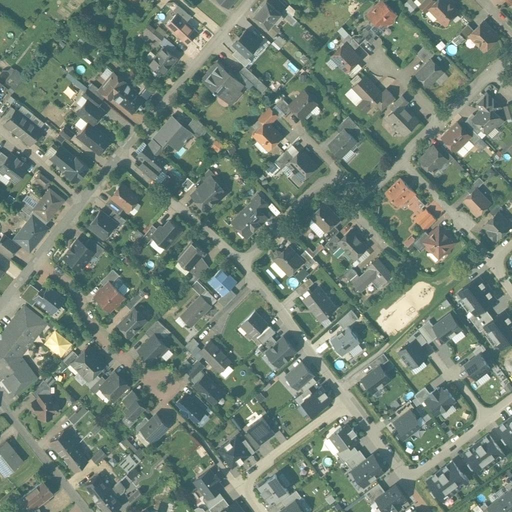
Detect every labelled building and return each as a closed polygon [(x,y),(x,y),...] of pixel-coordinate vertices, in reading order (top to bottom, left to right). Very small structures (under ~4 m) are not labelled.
[(396,14),(383,0),(367,15),(376,24),(370,29),(371,29),(376,35),(379,37),(384,32),(381,29),(396,14)] [(424,0),(421,3),(419,5),(426,13),(429,9),(436,2),(434,0),(424,0)] [(458,11),(446,0),(437,0),(436,2),(429,9),(439,19),(440,20),(441,22),(442,23),(444,24),(445,25),(458,11)] [(267,1),(254,16),(269,28),(275,21),(277,23),(283,15),(281,14),(267,1)] [(191,16),(178,6),(174,10),(177,13),(187,22),(191,16)] [(297,21),(285,9),(281,14),(283,15),(293,25),(297,21)] [(187,22),(177,13),(166,25),(187,45),(198,33),(187,22)] [(498,37),(483,21),(474,30),(470,35),(484,50),(498,37)] [(468,24),(455,36),(462,43),(470,35),(474,30),(468,24)] [(371,29),(363,37),(365,39),(371,45),(375,40),(373,38),(376,35),(371,29)] [(164,37),(155,30),(149,37),(153,40),(155,38),(159,42),(164,37)] [(259,43),(246,31),(246,30),(239,37),(238,35),(232,41),(234,42),(233,44),(247,57),(260,43),(259,43)] [(359,33),(358,35),(354,35),(352,37),(360,45),(365,39),(363,37),(359,33)] [(278,34),(273,42),(281,47),(286,39),(278,34)] [(352,37),(349,34),(342,41),(344,44),(345,43),(353,51),(360,45),(352,37)] [(280,51),(271,43),(266,49),(275,57),(280,51)] [(353,51),(345,43),(344,44),(331,56),(346,72),(359,60),(355,56),(355,54),(353,51)] [(435,53),(426,44),(416,54),(425,63),(435,53)] [(177,58),(164,47),(155,58),(154,57),(148,65),(156,71),(157,69),(163,75),(177,58)] [(448,77),(431,60),(416,74),(428,86),(435,80),(440,85),(448,77)] [(244,84),(218,62),(202,80),(214,90),(213,91),(215,92),(216,92),(220,95),(224,91),(234,99),(232,101),(233,102),(241,92),(238,88),(242,84),(243,85),(244,84)] [(262,82),(244,66),(239,71),(257,87),(258,87),(262,82)] [(7,70),(1,70),(0,71),(0,82),(2,84),(14,70),(9,67),(7,70)] [(14,70),(2,84),(7,88),(6,89),(11,93),(24,77),(14,69),(14,70)] [(99,89),(99,90),(105,95),(110,99),(112,97),(111,96),(124,82),(124,81),(113,72),(99,89)] [(276,76),(271,81),(276,86),(281,81),(276,76)] [(382,93),(365,76),(352,88),(363,99),(358,104),(366,111),(375,103),(383,95),(382,93)] [(124,82),(111,96),(112,97),(132,113),(144,98),(124,82)] [(267,87),(262,82),(258,87),(263,92),(267,87)] [(99,89),(91,83),(87,88),(93,93),(101,99),(105,95),(99,90),(99,89)] [(87,88),(82,94),(87,98),(89,99),(93,93),(87,88)] [(394,98),(386,89),(382,93),(383,95),(375,103),(382,110),(394,98)] [(290,106),(289,106),(292,108),(301,118),(316,103),(316,102),(316,99),(313,96),(310,96),(305,91),(290,106)] [(101,99),(93,93),(89,99),(97,105),(101,99)] [(485,96),(476,105),(481,110),(475,116),(472,119),(483,129),(487,133),(496,125),(497,126),(503,120),(495,112),(501,107),(493,98),(492,98),(488,94),(485,97),(485,96)] [(402,96),(391,107),(394,111),(396,113),(403,106),(408,102),(402,96)] [(87,98),(76,112),(87,121),(92,125),(103,111),(97,105),(89,99),(87,98)] [(290,106),(282,98),(276,105),(286,115),(292,108),(289,106),(290,106)] [(416,119),(403,106),(396,113),(394,111),(387,117),(387,120),(391,124),(392,123),(393,125),(394,124),(402,133),(405,133),(410,129),(409,126),(416,119)] [(270,107),(258,118),(263,124),(266,121),(269,124),(278,116),(270,107)] [(28,120),(15,110),(4,124),(17,134),(28,120)] [(483,129),(472,119),(475,116),(473,114),(465,121),(468,124),(477,134),(483,129)] [(172,116),(153,138),(161,145),(163,147),(170,139),(179,147),(177,149),(178,150),(185,142),(186,143),(188,140),(187,140),(192,134),(194,136),(195,135),(186,127),(172,116)] [(357,125),(348,116),(335,129),(340,134),(345,130),(348,133),(357,125)] [(204,125),(195,117),(190,123),(199,131),(204,125)] [(28,120),(17,134),(29,144),(40,130),(28,120)] [(87,121),(75,136),(98,154),(110,140),(92,125),(87,121)] [(263,124),(253,134),(268,149),(281,136),(269,124),(266,121),(263,124)] [(199,131),(190,123),(186,127),(195,135),(199,139),(208,129),(204,125),(199,131)] [(458,123),(449,131),(448,131),(443,136),(443,137),(442,138),(455,150),(456,149),(463,142),(468,138),(470,135),(463,129),(458,123)] [(477,134),(468,124),(463,129),(470,135),(468,138),(473,144),(480,137),(477,134)] [(73,134),(64,126),(59,133),(68,140),(73,134)] [(340,134),(329,145),(341,157),(356,141),(348,133),(345,130),(340,134)] [(153,139),(149,144),(148,143),(147,145),(144,142),(136,151),(139,154),(138,155),(144,161),(144,160),(148,163),(149,162),(160,170),(159,168),(167,159),(157,151),(161,145),(153,139)] [(469,147),(463,142),(456,149),(461,155),(464,155),(469,151),(469,147)] [(53,143),(45,153),(49,156),(58,146),(53,143)] [(74,158),(59,145),(58,146),(49,156),(49,157),(60,166),(58,168),(76,182),(88,167),(75,156),(74,158)] [(454,158),(442,145),(437,149),(446,159),(444,161),(448,164),(454,158)] [(434,146),(420,159),(421,161),(421,165),(427,171),(431,171),(432,172),(444,161),(446,159),(437,149),(434,146)] [(287,149),(274,162),(282,169),(288,163),(294,157),(287,149)] [(306,156),(305,157),(299,152),(294,157),(288,163),(295,170),(295,173),(299,177),(302,178),(303,179),(316,166),(306,156)] [(16,158),(9,153),(7,156),(0,165),(0,171),(3,173),(2,174),(8,179),(9,178),(14,182),(27,166),(20,161),(21,160),(16,157),(16,158)] [(458,172),(464,167),(454,158),(449,163),(458,172)] [(160,170),(149,162),(148,163),(144,160),(144,161),(139,166),(153,178),(160,170)] [(209,169),(200,178),(205,184),(213,177),(213,178),(216,176),(209,168),(209,169)] [(49,181),(39,173),(34,179),(45,187),(49,181)] [(182,184),(189,188),(194,181),(187,177),(182,184)] [(205,184),(193,196),(205,210),(209,206),(212,206),(216,202),(216,199),(223,193),(216,186),(218,184),(213,178),(213,177),(205,184)] [(484,182),(479,177),(466,190),(470,194),(476,188),(476,189),(484,182)] [(415,194),(400,178),(385,193),(397,206),(407,197),(410,199),(415,194)] [(138,197),(121,184),(110,197),(124,207),(128,210),(138,197)] [(476,189),(476,188),(470,194),(464,200),(471,208),(471,210),(474,213),(476,213),(478,215),(490,203),(476,189)] [(34,208),(33,209),(46,219),(47,219),(62,200),(49,189),(34,208)] [(268,204),(258,194),(251,201),(252,202),(253,202),(261,211),(268,204)] [(111,197),(106,204),(113,210),(118,214),(124,207),(111,197)] [(34,208),(25,201),(23,204),(21,202),(18,206),(21,208),(32,216),(42,224),(46,219),(33,209),(34,208)] [(252,202),(233,222),(247,236),(267,217),(261,211),(253,202),(252,202)] [(339,218),(324,203),(311,216),(325,231),(326,231),(333,224),(339,218)] [(498,203),(490,212),(494,216),(498,212),(503,208),(498,203)] [(28,221),(14,238),(29,250),(47,228),(42,224),(32,216),(21,208),(18,213),(28,221)] [(431,214),(426,209),(415,219),(420,225),(431,214)] [(100,210),(87,226),(103,238),(115,223),(116,222),(108,216),(100,210)] [(113,210),(108,216),(116,222),(115,223),(120,227),(125,220),(118,214),(113,210)] [(494,216),(485,225),(489,230),(487,231),(496,239),(511,225),(498,212),(494,216)] [(431,214),(420,225),(425,230),(436,219),(431,214)] [(170,221),(165,226),(160,227),(158,229),(153,236),(166,247),(181,230),(170,221)] [(158,229),(152,224),(145,233),(151,238),(153,236),(158,229)] [(333,224),(326,231),(325,231),(322,234),(329,241),(335,235),(339,231),(333,224)] [(430,236),(424,241),(427,245),(439,257),(443,253),(444,253),(447,253),(450,251),(450,247),(455,242),(451,238),(451,234),(447,230),(443,230),(439,226),(430,236)] [(340,240),(338,242),(342,245),(354,258),(366,247),(350,230),(340,240)] [(425,230),(412,243),(420,251),(427,245),(424,241),(430,236),(425,230)] [(151,238),(145,233),(141,238),(147,243),(151,238)] [(18,246),(3,234),(0,238),(0,250),(9,257),(18,246)] [(329,241),(325,245),(334,253),(342,245),(338,242),(340,240),(335,235),(329,241)] [(412,235),(405,242),(408,246),(416,238),(412,235)] [(104,249),(90,238),(84,245),(94,253),(98,256),(104,249)] [(77,239),(63,257),(79,269),(86,260),(89,259),(94,253),(84,245),(77,239)] [(205,253),(192,241),(180,256),(185,261),(184,264),(191,270),(202,256),(205,253)] [(299,257),(288,246),(281,252),(280,251),(277,250),(274,253),(275,256),(276,257),(275,259),(289,274),(302,261),(303,261),(299,257)] [(305,250),(299,257),(303,261),(302,261),(309,268),(316,261),(305,250)] [(202,256),(191,270),(196,274),(199,277),(209,267),(202,256)] [(373,265),(360,276),(358,274),(350,280),(360,291),(367,285),(366,284),(377,275),(383,283),(392,275),(378,258),(371,263),(373,265)] [(303,266),(295,275),(301,281),(309,271),(303,266)] [(221,268),(209,280),(223,294),(229,288),(236,281),(229,275),(229,276),(221,268)] [(354,268),(345,276),(349,281),(350,280),(358,274),(354,268)] [(112,269),(100,281),(104,286),(109,281),(111,283),(119,275),(112,269)] [(196,274),(189,281),(193,284),(197,280),(199,277),(196,274)] [(479,275),(457,292),(473,314),(469,317),(475,324),(489,313),(485,308),(497,299),(479,275)] [(206,289),(197,280),(193,284),(191,286),(200,295),(201,294),(206,289)] [(104,286),(94,297),(108,311),(113,306),(115,306),(118,303),(118,301),(124,296),(111,283),(109,281),(104,286)] [(305,282),(295,289),(299,295),(308,288),(309,287),(305,282)] [(30,283),(20,296),(32,305),(35,301),(33,299),(38,292),(39,291),(30,283)] [(64,298),(48,285),(41,294),(38,292),(33,299),(35,301),(52,313),(64,298)] [(336,307),(319,285),(311,292),(303,298),(303,299),(304,298),(314,311),(313,312),(320,320),(336,307)] [(223,294),(218,300),(224,306),(236,294),(229,288),(223,294)] [(308,288),(300,294),(303,298),(311,292),(308,288)] [(216,298),(206,289),(201,294),(211,304),(216,298)] [(137,292),(125,304),(130,309),(142,296),(137,292)] [(200,295),(180,315),(191,326),(212,305),(211,304),(201,294),(200,295)] [(13,319),(6,328),(7,329),(0,337),(0,374),(15,394),(36,379),(18,356),(44,323),(24,307),(14,320),(13,319)] [(135,308),(118,325),(130,337),(147,320),(135,308)] [(450,309),(432,322),(441,334),(445,339),(463,326),(450,309)] [(493,318),(489,313),(475,324),(480,331),(484,328),(501,350),(511,341),(511,318),(505,309),(493,318)] [(255,311),(241,325),(247,331),(249,330),(254,335),(253,337),(267,323),(255,311)] [(339,322),(345,329),(349,326),(359,318),(353,311),(339,322)] [(429,318),(422,323),(434,340),(441,334),(432,322),(429,318)] [(157,319),(145,332),(150,338),(154,334),(157,337),(166,328),(157,319)] [(345,329),(331,340),(344,356),(362,343),(349,326),(345,329)] [(411,336),(398,346),(412,365),(428,354),(420,343),(426,339),(417,327),(409,334),(411,336)] [(56,329),(44,342),(61,356),(72,343),(56,329)] [(157,337),(154,334),(150,338),(138,350),(151,362),(158,355),(161,355),(168,348),(157,337)] [(276,340),(265,350),(278,364),(295,348),(281,334),(276,340)] [(260,346),(265,350),(276,340),(272,335),(260,346)] [(193,337),(184,346),(190,352),(196,346),(199,343),(193,337)] [(230,361),(210,340),(200,350),(199,351),(201,353),(220,371),(230,361)] [(472,352),(476,356),(480,353),(486,349),(482,344),(472,352)] [(78,355),(70,363),(71,363),(79,371),(96,354),(87,346),(78,355)] [(196,346),(190,352),(196,358),(201,353),(199,351),(200,350),(196,346)] [(73,351),(63,361),(68,366),(71,363),(70,363),(78,355),(73,351)] [(476,356),(464,366),(475,380),(491,368),(480,353),(476,356)] [(96,354),(79,371),(87,379),(87,380),(95,373),(104,362),(96,354)] [(371,363),(375,369),(379,365),(388,359),(384,354),(371,363)] [(301,358),(284,373),(296,387),(313,372),(301,358)] [(205,366),(198,359),(186,371),(193,377),(193,378),(200,371),(205,366)] [(390,381),(379,365),(375,369),(361,378),(372,394),(390,381)] [(223,393),(205,375),(204,375),(200,371),(193,378),(192,380),(196,383),(195,385),(213,403),(223,393)] [(106,380),(99,387),(100,387),(112,400),(127,385),(114,372),(106,380)] [(95,373),(87,380),(87,379),(84,382),(90,387),(100,378),(95,373)] [(90,387),(89,388),(94,393),(100,387),(99,387),(106,380),(101,376),(100,378),(90,387)] [(49,386),(43,380),(31,392),(37,399),(37,394),(49,394),(49,386)] [(319,380),(296,397),(309,415),(332,398),(319,380)] [(444,383),(431,392),(424,397),(436,414),(456,399),(444,383)] [(246,384),(238,391),(244,397),(251,390),(246,384)] [(427,386),(415,394),(420,400),(424,397),(431,392),(427,386)] [(142,400),(131,389),(121,400),(127,406),(122,410),(133,420),(146,407),(140,402),(142,400)] [(49,394),(37,394),(37,399),(37,402),(31,402),(31,411),(38,411),(38,418),(50,418),(50,411),(56,411),(56,402),(51,402),(51,394),(49,394)] [(208,407),(196,394),(191,398),(204,411),(208,407)] [(204,411),(191,398),(190,400),(185,395),(176,403),(182,409),(181,410),(187,417),(189,415),(195,421),(205,411),(204,411)] [(396,410),(402,417),(413,408),(416,406),(411,399),(396,410)] [(80,407),(68,418),(73,424),(85,412),(80,407)] [(402,417),(393,423),(405,439),(425,424),(413,408),(402,417)] [(150,420),(141,429),(153,441),(168,426),(156,414),(150,420)] [(511,414),(497,426),(511,446),(511,414)] [(245,435),(254,447),(273,434),(259,415),(244,426),(249,432),(245,435)] [(146,416),(134,427),(139,432),(141,429),(150,420),(146,416)] [(336,450),(344,460),(346,459),(358,450),(354,445),(363,438),(347,417),(326,433),(338,448),(336,450)] [(97,424),(90,431),(94,435),(101,428),(97,424)] [(67,436),(63,431),(50,441),(62,456),(77,444),(69,434),(67,436)] [(235,432),(217,445),(233,467),(254,450),(245,438),(241,441),(235,432)] [(491,435),(482,441),(499,463),(507,457),(491,435)] [(0,444),(0,470),(4,475),(22,461),(5,441),(0,444)] [(482,441),(473,448),(490,470),(499,463),(482,441)] [(62,456),(74,471),(87,461),(80,453),(83,451),(77,444),(62,456)] [(350,469),(362,486),(386,468),(373,451),(366,456),(359,448),(358,450),(346,459),(352,467),(350,469)] [(473,448),(465,454),(481,476),(490,470),(473,448)] [(100,449),(91,458),(96,463),(106,454),(100,449)] [(132,459),(123,468),(127,472),(136,463),(132,459)] [(452,460),(444,467),(460,489),(469,482),(452,460)] [(444,467),(435,473),(452,495),(460,489),(444,467)] [(134,468),(127,476),(130,478),(134,475),(135,475),(138,472),(134,468)] [(210,468),(193,479),(206,497),(203,498),(210,507),(224,497),(219,490),(223,487),(210,468)] [(278,473),(258,485),(269,502),(274,498),(278,504),(283,500),(292,494),(278,473)] [(435,473),(426,479),(443,502),(452,495),(435,473)] [(97,474),(84,485),(96,500),(112,488),(106,481),(104,483),(97,474)] [(42,481),(20,498),(24,503),(30,511),(52,494),(42,481)] [(119,482),(112,488),(118,495),(117,495),(123,490),(124,488),(119,482)] [(379,482),(365,493),(372,502),(377,499),(386,511),(406,497),(395,483),(385,490),(379,482)] [(511,487),(498,498),(508,511),(510,511),(511,511),(511,487)] [(112,488),(96,500),(105,511),(112,511),(122,505),(115,497),(117,495),(118,495),(112,488)] [(138,489),(128,498),(133,504),(143,495),(138,489)] [(302,498),(298,491),(292,494),(283,500),(286,505),(277,511),(306,511),(299,500),(302,498)] [(224,497),(210,507),(213,511),(244,511),(235,498),(229,503),(224,497)] [(20,498),(15,501),(19,506),(24,503),(20,498)] [(508,511),(498,498),(482,510),(483,511),(508,511)]
